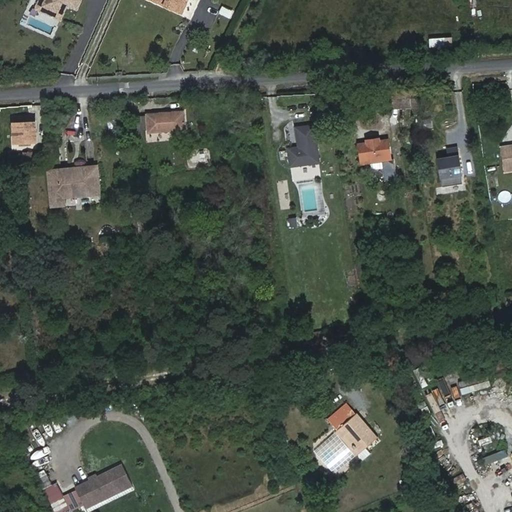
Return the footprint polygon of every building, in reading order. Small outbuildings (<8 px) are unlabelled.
[(77,9),(81,0),(43,0),(43,2),(45,9),(58,15),(59,12),(64,14),(68,4),(77,9)] [(183,0),(152,0),(178,11),(183,0)] [(58,15),(45,9),(43,2),(40,9),(62,19),(64,14),(59,12),(58,15)] [(430,46),(453,46),(453,36),(430,36),(430,46)] [(414,107),(413,90),(389,92),(390,109),(414,107)] [(176,126),(184,125),(183,112),(146,116),(148,133),(176,131),(176,126)] [(13,122),(17,143),(32,143),(32,122),(13,122)] [(318,162),(312,125),(295,128),(298,147),(287,149),(290,166),(318,162)] [(137,136),(139,149),(149,148),(147,135),(137,136)] [(380,137),(366,139),(367,144),(360,145),(362,164),(391,160),(388,141),(380,142),(380,137)] [(501,171),(511,168),(511,143),(496,146),(501,171)] [(453,148),(444,150),(446,158),(435,160),(440,187),(459,184),(453,148)] [(64,183),(51,184),(53,207),(67,206),(67,199),(101,195),(98,167),(63,170),(64,183)] [(49,171),(51,184),(64,183),(63,170),(49,171)] [(289,217),(291,227),(299,225),(298,216),(289,217)] [(422,389),(430,386),(422,368),(415,371),(422,389)] [(462,394),(492,386),(489,373),(458,380),(462,394)] [(452,410),(465,406),(461,390),(447,394),(452,410)] [(328,418),(338,429),(357,414),(348,402),(328,418)] [(338,429),(345,438),(349,436),(361,451),(377,438),(357,414),(338,429)] [(349,436),(345,438),(358,454),(361,451),(349,436)] [(361,451),(358,454),(364,460),(371,455),(366,448),(361,451)] [(487,463),(509,456),(507,449),(485,456),(487,463)] [(128,464),(84,488),(94,506),(137,482),(128,464)]
